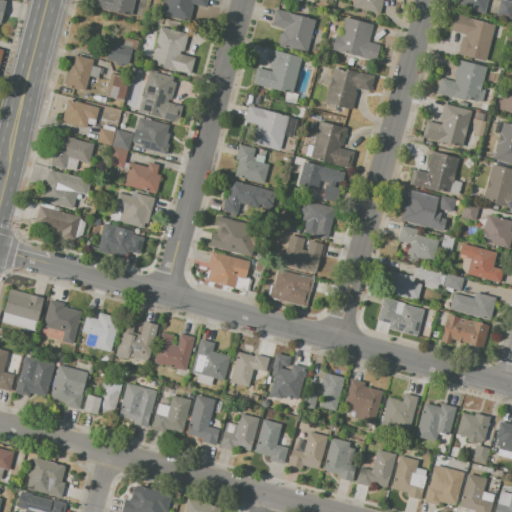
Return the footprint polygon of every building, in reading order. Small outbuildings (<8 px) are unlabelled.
[(133,0),(129,15),(90,5),(91,0),(133,0)] [(163,0),(205,0),(204,7),(191,4),(188,17),(183,16),(181,21),(160,15),(163,0)] [(352,0),(382,0),(379,14),(351,7),(352,0)] [(487,0),(484,14),(457,6),(458,0),(487,0)] [(498,0),(505,0),(511,1),(511,17),(511,21),(494,16),(498,0)] [(275,9),(315,20),(306,53),(277,45),(278,43),(277,43),(280,33),(281,33),(282,30),(283,31),(284,28),(270,24),(275,9)] [(455,14),(493,24),(483,62),(453,54),(458,36),(461,37),(462,33),(451,30),(455,14)] [(344,17),(373,24),(368,42),(379,44),(375,60),(331,49),(335,34),(340,35),(344,17)] [(159,27),(187,34),(183,52),(179,51),(178,54),(193,58),(189,74),(150,64),(159,27)] [(107,41),(122,45),(124,37),(138,41),(135,50),(131,49),(127,66),(106,60),(108,52),(105,51),(107,41)] [(273,51),(300,57),(292,93),(252,84),(255,68),(271,72),(272,69),(269,68),(273,51)] [(70,62),(73,63),(75,55),(92,59),(85,90),(64,86),(65,83),(63,82),(65,72),(67,72),(70,62)] [(347,56),(354,58),(353,65),(345,63),(347,56)] [(458,60),(485,67),(480,89),(484,90),(481,102),(477,101),(477,102),(464,99),(464,101),(436,94),(440,79),(454,82),(455,78),(453,78),(458,60)] [(332,69),(346,72),(347,70),(372,76),(368,92),(355,88),(354,92),(356,92),(351,111),(324,104),(332,69)] [(148,71),(177,78),(171,100),(167,99),(166,102),(181,106),(178,118),(177,122),(137,112),(148,71)] [(110,73),(128,78),(122,101),(104,96),(110,73)] [(511,74),(511,114),(498,111),(502,90),(508,92),(511,74)] [(67,101),(98,109),(94,126),(86,124),(85,128),(66,123),(66,122),(62,121),(67,101)] [(443,104),(470,111),(460,148),(421,138),(426,121),(441,125),(441,122),(438,121),(443,104)] [(249,106),(287,116),(278,151),(251,144),(256,125),(244,122),(249,106)] [(475,112),(484,114),(482,121),(485,122),(481,136),(469,132),(475,112)] [(138,118),(168,126),(166,133),(170,134),(165,154),(139,147),(143,134),(135,132),(138,118)] [(318,121),(346,128),(342,146),(339,145),(338,148),(353,152),(349,169),(309,159),(309,157),(304,155),(307,145),(312,146),(318,121)] [(500,123),(511,125),(511,165),(491,160),(500,123)] [(99,128),(114,132),(111,146),(96,142),(99,128)] [(116,132),(112,146),(128,150),(132,136),(116,132)] [(59,135),(93,144),(88,163),(78,161),(75,170),(65,167),(64,169),(51,166),(59,135)] [(238,145),(254,149),(251,161),(267,165),(263,184),(234,177),(238,161),(235,160),(238,145)] [(108,165),(112,148),(128,152),(123,169),(108,165)] [(427,170),(426,169),(430,151),(458,158),(449,193),(437,190),(437,192),(409,185),(413,170),(427,173),(427,170)] [(129,163),(146,168),(148,162),(158,165),(155,175),(159,176),(154,194),(123,186),(129,163)] [(302,162),(344,172),(342,184),(335,182),(333,187),(340,189),(336,203),(321,200),(325,183),(318,182),(316,191),(297,186),(302,162)] [(491,165),(511,169),(511,208),(482,202),(491,165)] [(47,170),(64,175),(61,186),(75,190),(71,209),(43,202),(47,184),(44,183),(47,170)] [(231,181),(273,192),(269,209),(256,206),(255,208),(239,204),(235,216),(221,212),(224,199),(226,199),(231,181)] [(472,187),(480,189),(478,199),(469,197),(472,187)] [(153,198),(147,224),(144,223),(142,228),(110,220),(117,193),(130,196),(131,193),(153,198)] [(441,196),(454,199),(451,212),(438,209),(441,196)] [(408,200),(426,204),(424,209),(440,213),(435,231),(410,225),(410,223),(402,220),(408,200)] [(301,205),(305,206),(306,201),(335,209),(326,239),(304,233),(307,221),(301,220),(302,215),(299,214),(301,205)] [(464,202),(478,205),(474,222),(460,219),(464,202)] [(38,206),(79,217),(73,241),(60,238),(62,231),(34,224),(38,206)] [(486,215),(511,221),(509,231),(511,232),(508,248),(478,241),(481,228),(483,229),(486,215)] [(216,216),(256,226),(254,234),(259,235),(256,248),(252,247),(250,258),(208,247),(211,233),(216,234),(217,229),(213,228),(216,216)] [(104,224),(96,252),(125,260),(128,252),(138,255),(143,238),(132,235),(133,232),(104,224)] [(401,226),(417,230),(416,235),(438,241),(432,262),(416,258),(415,262),(404,259),(408,244),(397,241),(401,226)] [(289,234),(303,238),(300,249),(306,250),(309,241),(322,244),(315,272),(281,264),(289,234)] [(453,237),(450,250),(441,248),(444,235),(453,237)] [(468,245),(496,253),(492,267),(502,270),(499,283),(466,274),(470,258),(465,257),(468,245)] [(210,252),(249,262),(244,279),(236,277),(233,288),(206,281),(210,266),(206,265),(210,252)] [(414,265),(445,273),(442,285),(437,284),(436,290),(423,287),(425,281),(411,277),(414,265)] [(278,269),(311,278),(303,307),(267,297),(270,287),(273,288),(278,269)] [(388,271),(406,275),(405,280),(421,284),(417,300),(383,292),(388,271)] [(446,274),(462,278),(459,291),(443,287),(446,274)] [(0,322),(9,289),(43,298),(33,331),(0,322)] [(452,293),(473,298),(474,292),(495,297),(490,319),(448,309),(452,293)] [(382,298),(395,301),(392,314),(399,315),(402,304),(423,309),(416,336),(387,329),(389,324),(376,321),(382,298)] [(49,300),(64,303),(63,307),(80,311),(72,345),(60,342),(63,332),(42,327),(49,300)] [(84,316),(96,319),(98,313),(118,318),(109,352),(93,348),(96,336),(80,332),(84,316)] [(446,315),(488,325),(483,348),(450,340),(449,344),(440,342),(446,315)] [(124,318),(134,320),(131,332),(139,335),(143,322),(156,326),(147,362),(127,357),(127,359),(114,356),(124,318)] [(433,330),(439,331),(438,338),(431,337),(433,330)] [(161,333),(173,336),(170,345),(176,347),(180,335),(193,338),(184,371),(153,363),(161,333)] [(199,339),(191,371),(223,380),(229,356),(211,351),(213,343),(199,339)] [(0,350),(7,352),(2,372),(14,375),(10,392),(0,389),(0,350)] [(237,352),(253,356),(254,354),(269,358),(265,372),(252,369),(247,387),(229,382),(237,352)] [(275,352),(290,356),(287,366),(281,364),(280,368),(290,371),(292,364),(305,368),(297,398),(280,394),(279,398),(268,395),(273,377),(270,376),(272,368),(270,367),(275,352)] [(36,358),(54,362),(45,397),(29,393),(28,396),(14,392),(24,354),(36,357),(36,358)] [(58,364),(87,371),(86,375),(88,376),(84,394),(81,393),(77,409),(64,405),(65,401),(50,397),(58,364)] [(323,372),(317,389),(323,391),(318,406),(333,411),(344,379),(323,372)] [(350,378),(364,382),(363,387),(381,392),(372,424),(353,419),(355,411),(342,407),(350,378)] [(103,379),(121,383),(114,414),(97,410),(96,415),(82,412),(86,395),(98,398),(103,379)] [(126,383),(155,390),(146,427),(131,423),(132,420),(118,416),(126,383)] [(249,393),(258,395),(256,402),(247,400),(249,393)] [(305,393),(318,396),(314,410),(302,407),(305,393)] [(387,397),(402,401),(403,394),(417,398),(408,433),(380,426),(387,397)] [(172,395),(190,400),(182,433),(163,428),(162,432),(150,429),(154,414),(166,417),(172,395)] [(195,396),(213,401),(206,427),(218,430),(214,446),(199,442),(200,439),(185,435),(195,396)] [(423,403),(439,407),(440,404),(455,407),(447,436),(436,433),(434,442),(414,436),(423,403)] [(461,412),(474,415),(474,413),(489,417),(483,441),(476,440),(475,443),(466,441),(467,436),(456,434),(461,412)] [(240,414),(259,418),(251,450),(235,446),(234,451),(218,447),(222,430),(224,431),(226,422),(237,425),(240,414)] [(262,419),(280,424),(275,444),(287,448),(282,464),(267,460),(268,456),(253,452),(262,419)] [(499,422),(511,425),(511,453),(497,449),(498,448),(495,447),(497,439),(495,438),(499,422)] [(307,432),(325,436),(318,469),(302,465),(301,468),(286,465),(290,449),(302,452),(307,432)] [(330,438),(348,443),(347,447),(354,449),(349,465),(355,467),(350,483),(335,478),(336,475),(321,471),(330,438)] [(461,441),(458,450),(450,448),(452,439),(461,441)] [(475,446),(488,449),(485,463),(471,460),(475,446)] [(0,450),(14,454),(9,473),(0,470),(0,450)] [(376,450),(395,454),(387,486),(371,483),(370,487),(355,484),(359,466),(372,469),(376,450)] [(399,455),(417,460),(414,474),(426,477),(420,500),(406,496),(407,492),(391,489),(399,455)] [(33,458),(65,467),(61,484),(64,485),(61,499),(40,494),(44,481),(28,477),(33,458)] [(444,467),(464,472),(456,505),(439,501),(438,505),(423,501),(429,478),(441,481),(444,467)] [(467,473),(485,478),(480,499),(492,502),(488,511),(473,511),(474,511),(458,506),(467,473)] [(120,511),(124,499),(129,500),(133,485),(170,495),(165,511),(120,511)] [(511,486),(511,511),(492,511),(495,504),(506,507),(511,486)] [(20,492),(66,503),(63,511),(24,511),(25,509),(16,507),(20,492)] [(183,511),(187,499),(220,508),(218,511),(183,511)]
